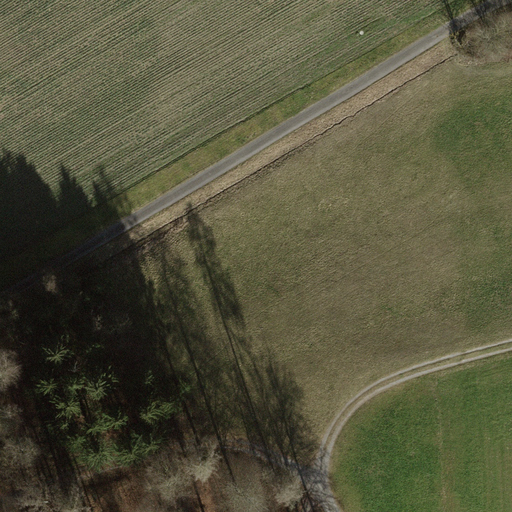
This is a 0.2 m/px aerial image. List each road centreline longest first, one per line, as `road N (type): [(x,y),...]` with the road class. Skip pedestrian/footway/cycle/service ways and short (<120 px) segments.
road 1 (track): [(504,0),(0,298)]
road 2 (track): [(324,480),(244,445),(175,446),(0,509)]
road 3 (track): [(511,342),(406,371),(354,403),(329,437),(324,480),(333,511)]
